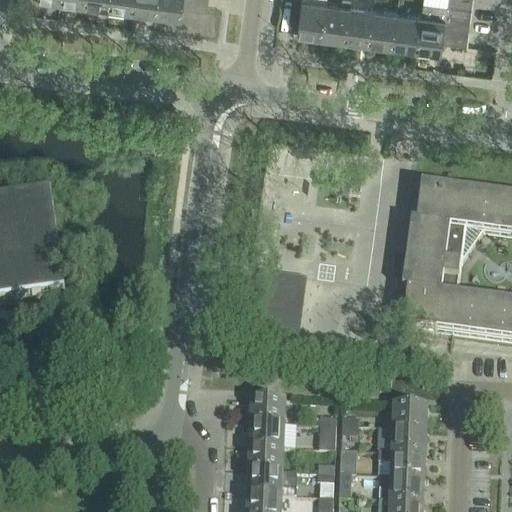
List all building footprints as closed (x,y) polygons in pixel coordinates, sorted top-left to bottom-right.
[(134,10),(134,0),(110,0),(110,7),(134,10)] [(158,13),(159,0),(134,0),(134,10),(158,13)] [(159,0),(158,13),(182,17),(183,9),(184,0),(159,0)] [(207,13),(208,0),(184,0),(183,9),(207,13)] [(322,36),(327,1),(327,0),(302,0),(298,32),(322,36)] [(327,1),(322,36),(346,39),(351,5),(351,0),(342,0),(342,3),(327,1)] [(445,30),(447,18),(449,5),(447,5),(447,4),(424,1),(422,14),(418,48),(442,52),(443,43),(445,30)] [(370,42),(375,8),(351,5),(346,39),(370,42)] [(470,21),(471,8),(449,5),(447,18),(470,21)] [(394,45),(399,11),(375,8),(370,42),(394,45)] [(418,48),(422,14),(399,11),(394,45),(418,48)] [(468,33),(470,21),(447,18),(445,30),(468,33)] [(466,46),(468,33),(445,30),(443,43),(466,46)] [(403,331),(511,345),(511,200),(457,193),(423,188),(418,226),(412,225),(408,258),(407,262),(400,261),(399,270),(406,271),(405,275),(403,292),(408,292),(403,331)] [(0,305),(65,296),(50,196),(0,202),(0,305)] [(259,273),(250,335),(249,347),(297,354),(307,280),(259,273)] [(285,429),(286,403),(252,401),(251,427),(285,429)] [(427,434),(428,409),(394,408),(393,433),(427,434)] [(336,430),(337,421),(321,421),(321,429),(336,430)] [(359,422),(343,422),(343,430),(358,431),(359,422)] [(284,453),(285,429),(251,427),(250,451),(284,453)] [(335,455),(336,430),(321,429),(319,454),(335,455)] [(358,439),(358,431),(343,430),(342,439),(358,439)] [(426,458),(427,434),(393,433),(392,457),(426,458)] [(283,477),(284,453),(250,451),(249,475),(283,477)] [(357,455),(354,455),(342,454),(340,478),(351,479),(356,479),(357,455)] [(425,483),(426,458),(392,457),(379,456),(379,465),(392,466),(391,479),(391,481),(425,483)] [(334,478),(335,469),(319,468),(319,477),(334,478)] [(296,477),(283,477),(249,475),(248,499),(282,501),(282,500),(295,501),(296,477)] [(333,502),(334,486),(334,478),(319,477),(318,486),(320,486),(320,501),(333,502)] [(340,478),(339,502),(351,503),(351,479),(340,478)] [(424,507),(425,483),(391,481),(391,479),(381,479),(380,505),(424,507)] [(281,511),(282,501),(248,499),(247,511),(281,511)] [(332,511),(333,502),(320,501),(319,511),(332,511)]
